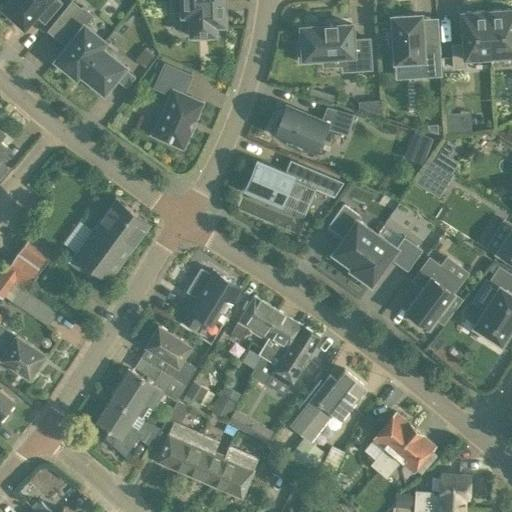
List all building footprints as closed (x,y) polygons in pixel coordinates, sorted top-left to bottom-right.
[(44,23),(62,3),(59,0),(8,0),(2,7),(24,26),(34,15),(44,23)] [(225,24),(225,11),(224,0),(180,0),(181,14),(189,14),(190,34),(194,34),(194,38),(211,37),(211,33),(215,33),(215,24),(225,24)] [(55,59),(75,75),(104,40),(85,25),(93,14),(82,5),(61,31),(71,39),(55,59)] [(511,7),(487,10),(489,56),(511,54),(511,7)] [(489,56),(487,10),(461,11),(463,43),(451,44),(452,67),(466,67),(465,57),(489,56)] [(434,48),(422,49),(420,14),(392,16),(393,32),(388,32),(389,46),(394,46),(395,61),(421,59),(423,76),(436,75),(434,48)] [(369,38),(352,39),(351,23),(336,24),(335,22),(324,22),(325,25),(301,26),(302,40),(297,40),(298,62),(322,60),(321,55),(341,54),(342,70),(370,68),(369,38)] [(100,46),(105,41),(104,40),(75,75),(76,76),(79,72),(89,80),(87,83),(98,92),(101,89),(103,91),(114,78),(126,87),(135,76),(123,67),(124,66),(100,46)] [(154,54),(145,46),(135,59),(144,67),(154,54)] [(192,130),(193,128),(197,120),(195,119),(202,102),(181,92),(183,87),(185,88),(191,75),(164,63),(158,76),(174,83),(152,134),(182,147),(190,130),(192,130)] [(381,117),(380,99),(358,100),(358,110),(381,117)] [(325,127),(347,134),(353,113),(326,105),(321,119),(286,104),(284,109),(281,108),(282,107),(280,107),(277,112),(275,116),(273,121),(272,127),(273,127),(276,128),(274,132),(287,138),(286,141),(285,141),(286,142),(289,142),(292,142),(295,144),(298,146),(300,148),(301,148),(301,147),(302,144),(315,150),(325,127)] [(470,128),(470,111),(444,112),(445,128),(470,128)] [(0,160),(0,156),(8,147),(0,140),(0,133),(1,132),(0,130),(0,175),(7,167),(0,160)] [(421,163),(432,137),(414,130),(403,155),(421,163)] [(453,173),(430,158),(415,181),(423,187),(430,177),(445,186),(453,173)] [(246,187),(272,198),(304,212),(314,188),(333,196),(334,195),(333,195),(339,181),(342,182),(343,181),(289,159),(283,173),(256,162),(246,187)] [(115,197),(74,253),(108,278),(149,223),(115,197)] [(350,268),(351,268),(376,233),(357,219),(360,215),(343,203),(326,226),(343,237),(333,252),(352,266),(350,268)] [(511,223),(495,250),(511,260),(511,223)] [(371,283),(389,258),(407,270),(422,249),(403,235),(395,246),(376,233),(351,268),(371,283)] [(0,296),(1,298),(15,277),(28,286),(52,249),(30,235),(0,274),(0,296)] [(452,292),(460,282),(439,266),(440,265),(429,257),(412,279),(422,287),(420,289),(420,288),(418,290),(419,290),(416,293),(415,295),(405,308),(408,310),(405,313),(417,322),(419,319),(428,325),(434,318),(441,323),(460,297),(452,292)] [(511,292),(509,291),(511,286),(511,272),(498,264),(488,279),(498,286),(473,325),(500,342),(511,324),(511,292)] [(186,290),(196,296),(181,319),(194,327),(201,316),(212,322),(220,309),(225,312),(241,286),(212,269),(209,273),(200,267),(186,290)] [(28,286),(15,277),(1,298),(2,298),(4,295),(48,325),(57,311),(25,290),(28,286)] [(278,309),(254,294),(230,332),(241,340),(249,328),(261,336),(278,309)] [(285,350),(302,323),(278,309),(261,336),(284,349),(285,350)] [(44,353),(10,330),(4,325),(0,322),(0,356),(28,376),(44,353)] [(285,350),(276,365),(262,357),(250,375),(283,395),(320,335),(302,323),(285,350)] [(181,357),(189,344),(158,324),(145,344),(169,359),(163,369),(186,384),(197,367),(181,357)] [(129,368),(111,397),(158,428),(158,427),(144,418),(161,391),(173,399),(174,396),(176,397),(183,386),(181,385),(183,384),(159,369),(151,382),(129,368)] [(290,425),(304,435),(288,456),(309,468),(311,465),(319,472),(326,462),(317,455),(321,449),(310,441),(333,412),(340,417),(366,385),(344,368),(330,386),(324,381),(290,425)] [(193,379),(185,394),(198,401),(206,386),(193,379)] [(0,417),(14,400),(0,388),(0,417)] [(220,391),(210,410),(227,419),(237,400),(220,391)] [(148,443),(158,428),(111,397),(96,420),(106,427),(103,433),(126,454),(138,436),(148,443)] [(173,423),(158,458),(181,468),(201,432),(180,423),(189,407),(177,399),(166,419),(173,423)] [(253,420),(234,409),(227,422),(246,432),(253,420)] [(395,411),(374,436),(386,446),(360,475),(366,480),(413,426),(395,411)] [(366,412),(360,423),(368,430),(376,421),(366,412)] [(226,423),(223,432),(233,436),(236,427),(226,423)] [(434,444),(413,426),(366,480),(369,483),(366,487),(373,492),(402,459),(412,468),(434,444)] [(203,435),(203,433),(201,432),(181,468),(212,482),(223,456),(212,451),(217,441),(203,435)] [(241,452),(236,462),(223,456),(212,482),(239,494),(255,458),(241,452)] [(309,469),(309,468),(288,456),(282,453),(272,473),(295,484),(304,466),(309,469)] [(414,490),(414,494),(414,504),(439,505),(464,506),(464,497),(468,497),(470,474),(441,472),(439,494),(433,494),(433,490),(414,490)] [(414,504),(414,494),(394,493),(394,508),(413,509),(414,504)] [(28,511),(51,511),(52,511),(40,500),(28,511)]
